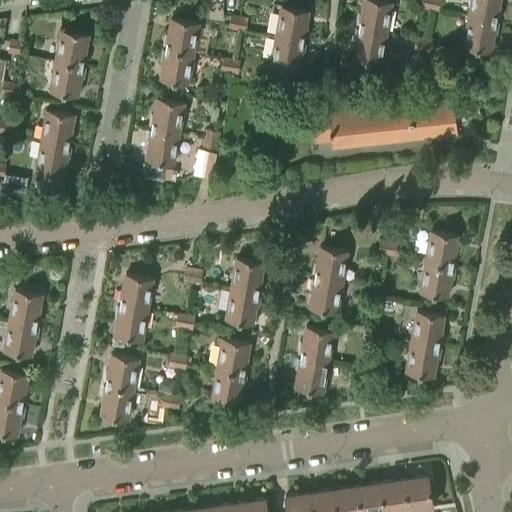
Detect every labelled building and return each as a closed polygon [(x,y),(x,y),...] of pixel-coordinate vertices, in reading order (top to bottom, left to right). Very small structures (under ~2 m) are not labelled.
[(359,24),(359,28),(385,32),(390,1),(382,0),(363,0),(361,15),(358,14),(356,24),(359,24)] [(429,9),(430,0),(420,0),(420,8),(429,9)] [(439,0),(430,0),(429,9),(438,11),(439,0)] [(471,0),(468,16),(494,20),(495,17),(499,18),(501,8),(496,7),(497,0),(471,0)] [(275,37),(301,41),(302,38),(306,39),(307,30),(303,29),(306,10),(281,6),(275,37)] [(228,28),(236,30),(239,15),(230,14),(228,28)] [(247,17),(239,15),(236,30),(245,31),(247,17)] [(494,24),(494,20),(468,16),(463,47),(489,51),(492,33),(496,33),(497,24),(494,24)] [(166,45),(166,48),(191,53),(197,22),(171,18),(168,35),(165,35),(163,44),(166,45)] [(379,63),(385,32),(359,28),(358,31),(355,31),(353,40),(356,40),(353,58),(379,63)] [(56,60),(82,65),(82,61),(86,62),(88,52),(84,52),(87,34),(61,29),(56,60)] [(301,44),(301,41),(275,37),(270,67),(296,72),(299,54),(303,55),(305,45),(301,44)] [(424,39),(415,38),(413,49),(422,51),(424,39)] [(433,41),(424,39),(422,51),(430,52),(433,41)] [(8,51),(16,53),(18,42),(9,40),(8,51)] [(18,42),(16,53),(26,55),(28,44),(18,42)] [(186,84),(191,53),(166,48),(165,51),(162,51),(160,60),(163,61),(160,79),(186,84)] [(222,59),(220,70),(229,72),(231,60),(222,59)] [(81,68),(82,65),(56,60),(50,91),(76,95),(79,77),(83,78),(85,68),(81,68)] [(240,62),(231,60),(229,72),(238,73),(240,62)] [(9,95),(11,84),(2,83),(0,93),(9,95)] [(20,86),(11,84),(9,95),(18,96),(20,86)] [(475,95),(313,112),(316,141),(332,139),(333,144),(455,131),(455,115),(477,112),(475,95)] [(152,125),(152,128),(178,133),(183,102),(157,97),(154,116),(150,115),(148,124),(152,125)] [(41,140),(67,144),(68,141),(71,142),(73,133),(69,132),(72,114),(47,110),(41,140)] [(13,124),(4,122),(2,133),(11,135),(13,124)] [(172,164),(178,133),(152,128),(151,132),(147,131),(146,140),(149,141),(146,159),(172,164)] [(205,138),(217,140),(218,131),(206,129),(205,138)] [(215,149),(217,140),(205,138),(203,147),(199,168),(200,168),(211,171),(215,149)] [(67,147),(67,144),(41,140),(36,171),(61,176),(65,157),(68,158),(70,148),(67,147)] [(0,178),(0,192),(7,192),(9,180),(0,178)] [(426,260),(451,265),(452,262),(456,262),(457,253),(453,252),(457,234),(431,230),(426,260)] [(386,252),(388,242),(380,240),(378,250),(386,252)] [(397,243),(388,242),(386,252),(395,253),(397,243)] [(315,272),(314,276),(340,280),(345,250),(320,245),(316,263),(314,262),(312,272),(315,272)] [(237,257),(231,288),(257,292),(258,289),(261,289),(263,280),(259,279),(263,262),(237,257)] [(450,268),(451,265),(426,260),(420,291),(445,296),(449,277),(453,278),(454,269),(450,268)] [(185,267),(183,279),(192,280),(194,269),(185,267)] [(202,270),(194,269),(192,280),(200,282),(202,270)] [(121,300),(120,303),(146,308),(151,277),(126,273),(122,291),(119,290),(117,299),(121,300)] [(334,311),(340,280),(314,276),(314,279),(311,278),(309,288),(312,288),(309,307),(334,311)] [(380,287),(371,286),(369,297),(378,299),(380,287)] [(380,287),(378,299),(387,300),(389,289),(380,287)] [(10,318),(35,323),(36,320),(40,321),(41,311),(37,311),(40,293),(15,288),(10,318)] [(257,292),(231,288),(225,318),(251,323),(255,305),(258,306),(260,296),(256,295),(257,292)] [(140,339),(146,308),(120,303),(119,307),(116,306),(114,315),(118,316),(114,334),(140,339)] [(411,341),(437,345),(438,342),(441,342),(443,333),(439,332),(442,314),(417,310),(411,341)] [(177,314),(174,325),(183,326),(185,315),(177,314)] [(185,315),(183,326),(192,328),(194,317),(185,315)] [(34,326),(35,323),(10,318),(4,350),(29,355),(33,336),(37,337),(38,327),(34,326)] [(301,353),(301,356),(326,360),(332,330),(306,325),(303,343),(299,342),(298,352),(301,353)] [(371,338),(373,328),(364,326),(362,337),(371,338)] [(382,330),(373,328),(371,338),(380,340),(382,330)] [(222,337),(217,368),(243,372),(243,369),(247,370),(249,360),(245,359),(248,342),(222,337)] [(436,348),(437,345),(411,341),(406,371),(432,376),(435,358),(438,358),(440,349),(436,348)] [(102,386),(101,390),(130,395),(137,357),(111,353),(108,371),(105,370),(103,380),(106,380),(105,387),(102,386)] [(168,365),(176,367),(178,355),(170,354),(168,365)] [(187,357),(178,355),(176,367),(185,368),(187,357)] [(321,391),(326,360),(301,356),(300,359),(297,359),(295,368),(299,369),(295,387),(321,391)] [(364,379),(366,368),(357,367),(355,378),(364,379)] [(0,372),(0,399),(21,403),(22,400),(25,401),(27,391),(23,391),(26,373),(1,368),(0,372)] [(243,372),(217,368),(212,398),(237,403),(240,385),(244,385),(246,376),(242,375),(243,372)] [(374,370),(366,368),(364,379),(372,381),(374,370)] [(171,395),(173,382),(166,381),(160,384),(159,393),(171,395)] [(126,419),(130,395),(101,390),(101,395),(104,396),(100,414),(126,419)] [(162,394),(160,405),(169,407),(171,396),(162,394)] [(171,396),(169,407),(178,408),(180,397),(171,396)] [(20,407),(21,403),(0,399),(0,431),(15,434),(19,416),(22,417),(24,407),(20,407)] [(427,475),(403,478),(407,509),(431,506),(427,475)] [(403,478),(379,481),(383,511),(386,511),(407,509),(403,478)] [(383,511),(379,481),(355,485),(359,511),(383,511)] [(359,511),(355,485),(332,488),(335,511),(359,511)] [(335,511),(332,488),(308,491),(311,511),(335,511)] [(286,511),(311,511),(308,491),(284,495),(286,511)] [(240,501),(241,511),(266,511),(265,498),(240,501)] [(217,504),(217,511),(241,511),(240,501),(217,504)]
